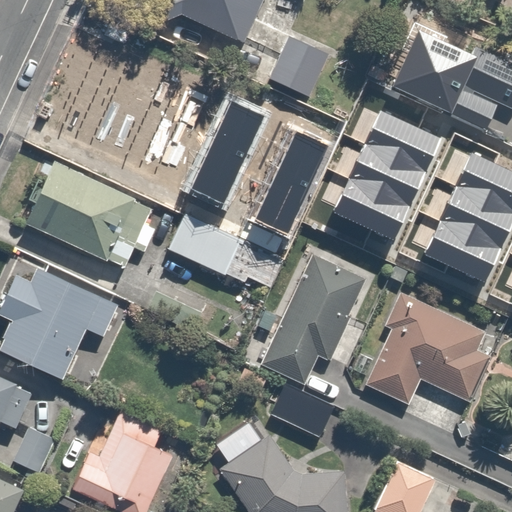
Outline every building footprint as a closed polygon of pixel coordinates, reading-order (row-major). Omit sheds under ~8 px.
[(140,0),(145,18),(179,9),(241,39),(259,0),(140,0)] [(320,50),(287,35),(267,76),(300,91),(320,50)] [(180,192),(218,111),(133,71),(95,152),(180,192)] [(511,112),(501,135),(511,140),(511,112)] [(154,228),(139,220),(150,196),(49,148),(15,219),(117,267),(127,244),(143,252),(154,228)] [(204,175),(186,213),(279,257),(297,219),(204,175)] [(272,271),(279,257),(186,213),(177,209),(159,247),(241,285),(246,275),(266,284),(272,271)] [(253,361),(279,374),(296,382),(298,379),(309,356),(324,363),(345,319),(339,316),(357,277),(304,253),(298,266),(291,281),(253,361)] [(0,315),(2,317),(0,321),(0,353),(55,379),(81,324),(96,331),(111,300),(34,264),(28,277),(11,269),(0,292),(0,315)] [(473,343),(480,328),(394,288),(391,294),(379,321),(386,325),(381,336),(357,386),(399,405),(413,376),(460,398),(484,348),(473,343)] [(12,379),(0,372),(0,420),(9,425),(25,391),(10,384),(12,379)] [(318,425),(328,404),(277,379),(267,401),(261,412),(313,437),(318,425)] [(148,444),(156,427),(114,408),(93,452),(84,448),(68,482),(130,511),(138,511),(166,452),(148,444)] [(5,461),(35,475),(53,438),(22,424),(9,452),(5,461)] [(314,473),(277,456),(260,431),(213,464),(245,511),(246,511),(342,511),(342,473),(314,473)] [(413,511),(431,474),(391,455),(364,511),(413,511)] [(0,476),(0,511),(8,511),(21,486),(0,476)]
